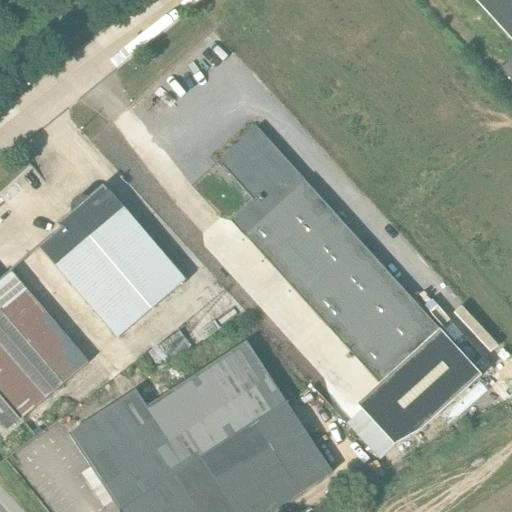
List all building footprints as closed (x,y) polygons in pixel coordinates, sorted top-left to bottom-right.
[(511,57),(496,72),(511,87),(511,86),(511,0),(472,0),(511,43),(511,57)] [(437,332),(255,127),(218,164),(252,201),(230,223),(378,386),(437,332)] [(102,187),(88,199),(79,198),(75,200),(70,207),(70,213),(56,226),(59,230),(38,249),(117,341),(185,281),(102,187)] [(0,424),(6,432),(88,363),(10,273),(0,280),(0,424)] [(481,377),(439,331),(437,332),(378,386),(356,406),(393,446),(419,432),(481,377)] [(172,363),(190,351),(178,333),(160,345),(172,363)] [(113,503),(279,394),(246,344),(146,409),(136,392),(69,436),(90,468),(113,503)] [(274,511),(332,475),(279,394),(113,503),(118,511),(274,511)] [(102,511),(113,503),(90,468),(80,476),(102,511)]
